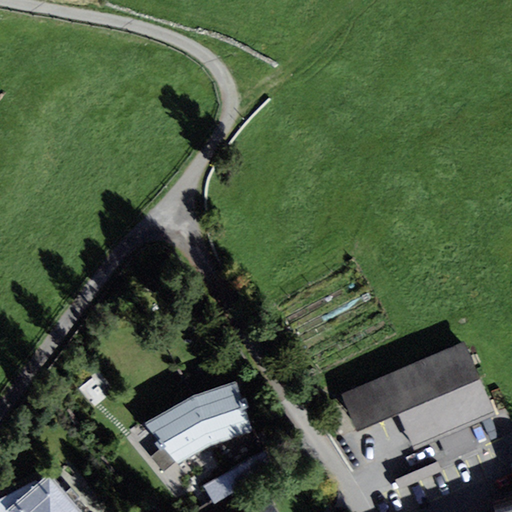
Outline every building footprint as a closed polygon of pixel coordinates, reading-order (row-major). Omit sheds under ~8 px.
[(464,342),(342,395),(358,431),(400,413),(415,449),(495,414),(464,342)] [(236,381),(192,397),(215,448),(251,431),(236,381)] [(178,466),(215,448),(192,397),(145,424),(178,466)] [(203,485),(214,504),(276,470),(265,451),(203,485)] [(82,511),(50,474),(37,486),(32,482),(0,499),(0,511),(82,511)] [(511,511),(511,494),(492,501),(494,511),(511,511)] [(278,511),(273,503),(255,511),(278,511)]
